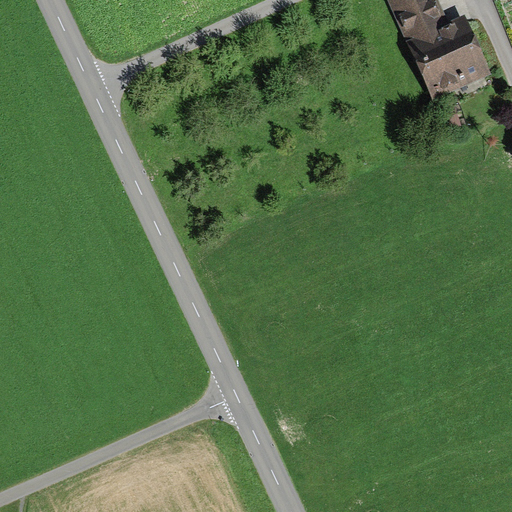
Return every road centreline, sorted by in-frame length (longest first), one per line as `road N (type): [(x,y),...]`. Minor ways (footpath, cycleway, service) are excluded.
road 1 (unclassified): [(287,511),(46,0)]
road 2 (track): [(233,397),(0,499)]
road 3 (track): [(279,0),(86,85)]
